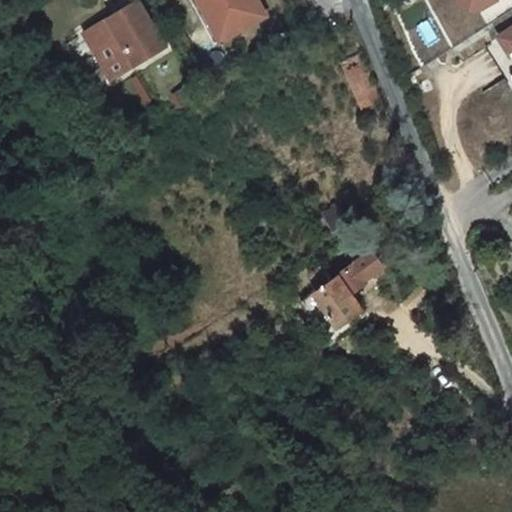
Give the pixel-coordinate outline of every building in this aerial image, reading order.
[(127,0),(85,25),(113,72),(167,40),(142,0),(127,0)] [(217,0),(203,0),(222,33),(232,27),(217,0)] [(260,0),(217,0),(232,27),(265,9),(260,0)] [(463,0),(470,13),(494,0),(463,0)] [(507,52),(511,48),(511,22),(495,33),(507,52)] [(376,76),(367,48),(342,59),(366,111),(387,102),(383,90),(376,76)] [(392,268),(383,252),(352,269),(324,285),(321,286),(340,319),(366,304),(357,288),(392,268)] [(324,285),(352,269),(343,254),(315,269),(324,285)]
